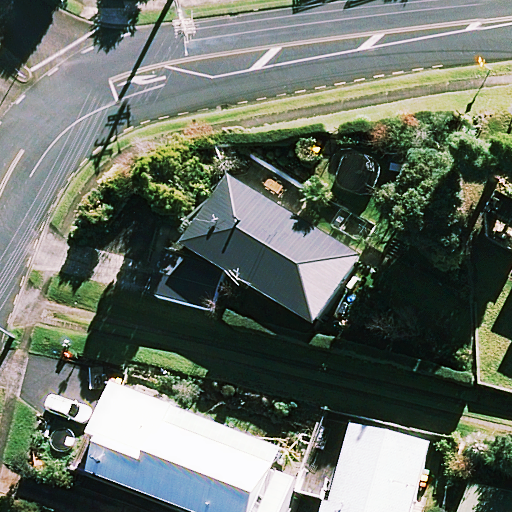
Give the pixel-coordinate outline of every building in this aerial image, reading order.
[(366,261),(235,183),(193,252),(324,330),(366,261)] [(225,282),(167,267),(159,298),(217,313),(225,282)] [(89,479),(95,481),(179,511),(264,511),(279,472),(175,434),(183,412),(122,390),(89,479)] [(419,511),(435,448),(326,421),(308,495),(339,503),(336,511),(419,511)] [(511,511),(511,497),(476,489),(470,511),(511,511)]
